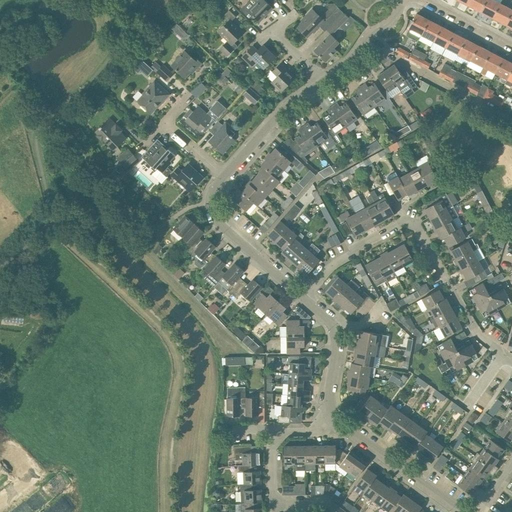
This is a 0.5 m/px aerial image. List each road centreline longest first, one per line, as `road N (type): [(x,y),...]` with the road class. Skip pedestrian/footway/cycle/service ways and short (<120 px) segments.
road 1 (residential): [(511,361),(477,331),(410,222),(354,246),(302,297)]
road 2 (unclassified): [(302,297),(212,213),(213,187),(224,174)]
road 3 (unclassified): [(458,511),(333,416)]
road 4 (unclassified): [(224,174),(284,108),(323,80)]
road 5 (unclassified): [(333,416),(335,330),(302,297)]
